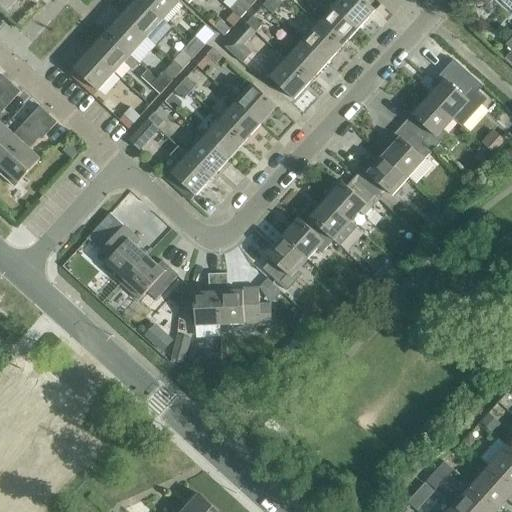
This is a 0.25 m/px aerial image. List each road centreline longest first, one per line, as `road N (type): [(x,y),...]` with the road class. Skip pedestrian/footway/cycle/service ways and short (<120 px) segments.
road 1 (residential): [(118,164),(194,232),(221,242),(446,0)]
road 2 (tertiary): [(282,511),(19,273)]
road 3 (residential): [(118,164),(0,62)]
road 4 (residential): [(19,273),(118,164)]
